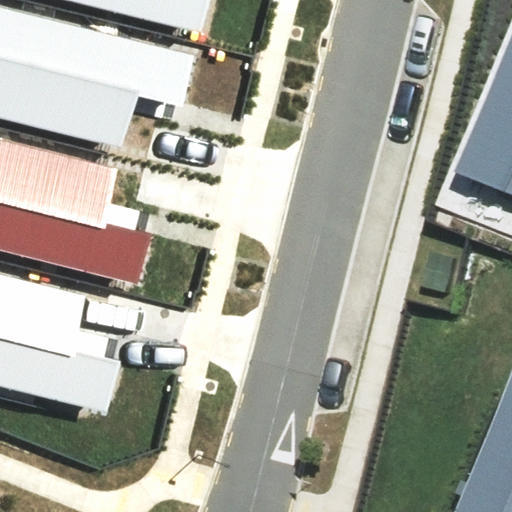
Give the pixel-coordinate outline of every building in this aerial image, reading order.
[(178,38),(20,0),(0,0),(0,102),(110,130),(123,75),(167,86),(178,38)] [(104,0),(192,21),(196,0),(104,0)] [(511,76),(483,153),(511,164),(511,76)] [(0,237),(121,267),(133,220),(90,209),(103,155),(0,129),(0,237)] [(0,380),(106,406),(118,359),(75,348),(88,294),(0,271),(0,380)] [(511,511),(511,416),(474,511),(511,511)]
